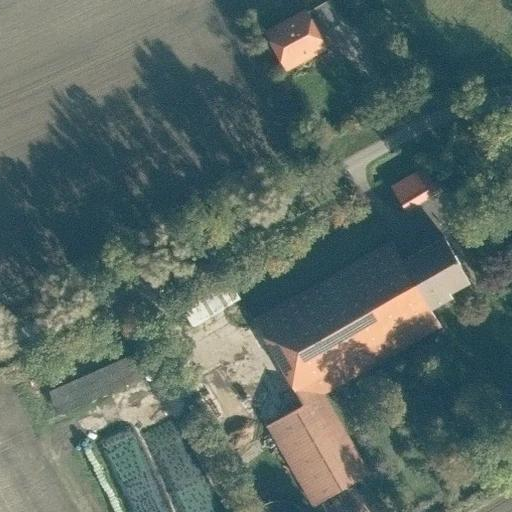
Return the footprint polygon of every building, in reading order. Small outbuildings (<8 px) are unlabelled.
[(323,0),(319,0),(256,36),(280,78),(324,53),(315,38),(338,25),(323,0)] [(389,248),(255,324),(303,408),(324,397),(436,332),(425,313),(474,285),(448,239),(400,267),(389,248)] [(226,304),(214,276),(173,294),(185,322),(226,304)] [(125,357),(46,390),(56,414),(135,381),(125,357)] [(313,508),(368,479),(324,397),(303,408),(269,426),(313,508)]
